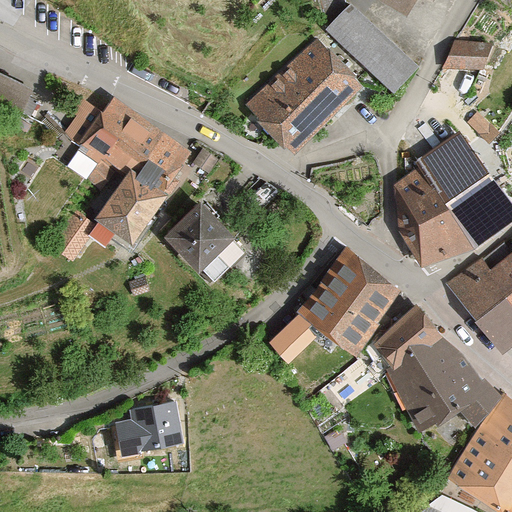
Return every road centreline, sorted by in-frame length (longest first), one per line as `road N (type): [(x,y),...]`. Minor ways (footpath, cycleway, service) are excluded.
road 1 (unclassified): [(334,220),(265,306),(204,344),(46,417),(0,419)]
road 2 (unclassified): [(0,32),(181,118),(279,177)]
road 3 (residential): [(417,284),(384,200),(386,134)]
road 4 (residential): [(386,134),(465,0)]
road 5 (unclassified): [(417,284),(511,386)]
